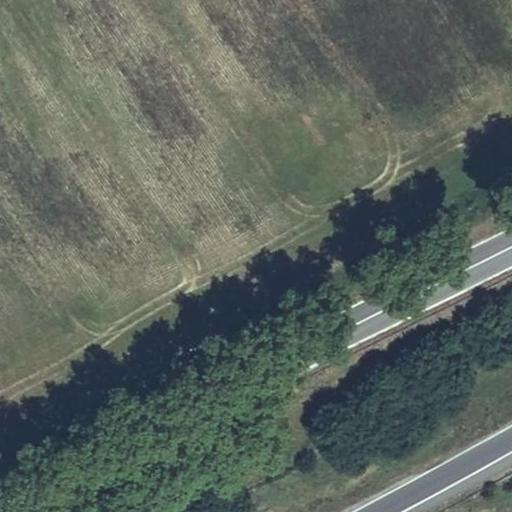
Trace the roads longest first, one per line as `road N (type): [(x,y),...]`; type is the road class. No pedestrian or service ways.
road 1 (primary): [(6,511),(511,246)]
road 2 (motorway): [(511,437),(379,511)]
